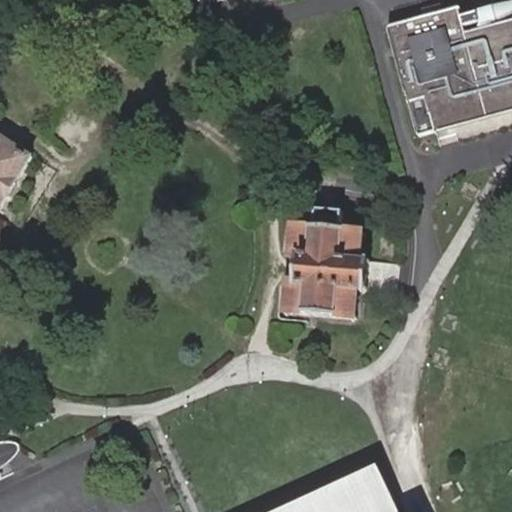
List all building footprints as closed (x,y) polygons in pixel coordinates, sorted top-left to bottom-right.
[(511,23),(472,34),(470,26),(511,14),(511,3),(467,15),(465,8),(392,28),(411,101),(429,97),(438,131),(511,111),(511,23)] [(0,208),(34,155),(0,133),(0,208)] [(312,228),(292,227),(289,258),(296,259),(294,282),(287,282),(284,314),(354,320),(357,292),(365,293),(367,261),(360,260),(362,232),(339,230),(340,216),(313,214),(312,228)] [(0,447),(0,471),(3,469),(5,467),(8,463),(11,459),(14,456),(14,454),(14,452),(14,451),(13,449),(11,448),(9,448),(6,447),(3,447),(0,447)] [(307,511),(393,511),(379,480),(307,511)]
